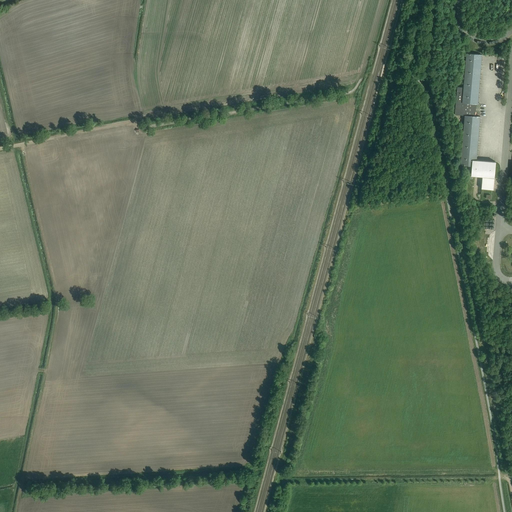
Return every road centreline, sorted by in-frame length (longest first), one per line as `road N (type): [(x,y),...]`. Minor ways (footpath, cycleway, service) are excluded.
road 1 (track): [(16,511),(56,306),(21,144)]
road 2 (track): [(511,489),(487,354)]
